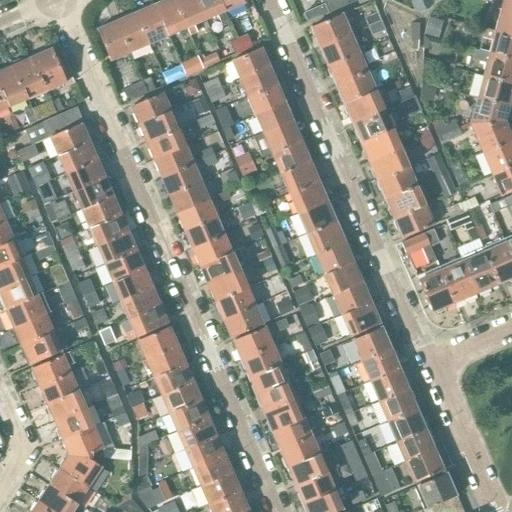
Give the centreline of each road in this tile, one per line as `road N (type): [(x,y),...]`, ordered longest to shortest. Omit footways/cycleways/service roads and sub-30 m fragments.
road 1 (residential): [(277,511),(56,0)]
road 2 (residential): [(268,0),(416,341),(434,361)]
road 3 (residential): [(434,361),(494,511)]
